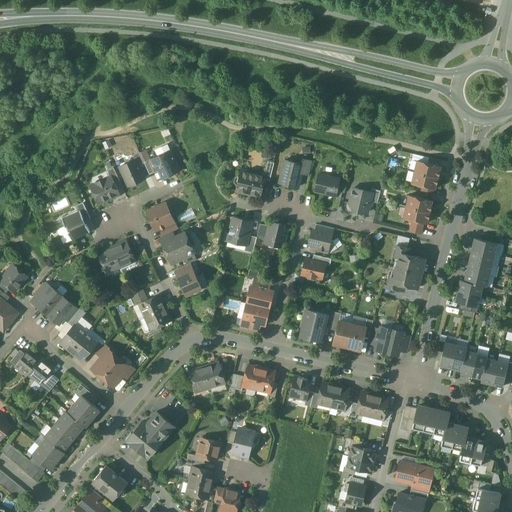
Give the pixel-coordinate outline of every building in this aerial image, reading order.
[(180,170),(171,150),(153,158),(158,170),(162,178),(180,170)] [(144,162),(139,152),(133,154),(135,159),(136,159),(139,165),(145,162),(144,162)] [(153,158),(144,162),(145,162),(145,164),(150,174),(158,170),(153,158)] [(312,161),(301,158),(300,164),(303,165),(301,173),(302,174),(309,175),(312,161)] [(139,165),(136,159),(135,159),(130,162),(130,161),(126,160),(125,164),(120,166),(129,185),(135,183),(138,184),(139,181),(145,178),(139,165)] [(300,164),(285,160),(279,183),(298,187),(302,174),(301,173),(303,165),(300,164)] [(440,166),(418,160),(415,172),(438,177),(438,175),(439,176),(440,171),(439,171),(440,166)] [(268,162),(264,176),(265,176),(264,179),(270,181),(274,163),(268,162)] [(114,167),(107,170),(110,176),(111,176),(114,183),(120,181),(114,167)] [(264,176),(242,170),(240,177),(238,176),(236,178),(234,182),(236,184),(238,185),(237,192),(260,197),(265,176),(264,176)] [(438,177),(415,172),(412,183),(423,186),(434,188),(435,189),(436,184),(437,184),(438,179),(437,179),(438,177)] [(340,179),(319,174),(315,191),(335,196),(337,191),(340,179)] [(110,176),(91,185),(94,191),(93,194),(94,197),(97,198),(99,203),(119,194),(114,183),(111,176),(110,176)] [(434,188),(423,186),(421,192),(433,194),(434,188)] [(371,193),(354,189),(351,190),(350,195),(352,197),(350,204),(348,205),(347,208),(349,211),(352,211),(354,210),(367,213),(370,201),(372,193),(371,193)] [(381,191),(372,189),(371,193),(372,193),(370,201),(378,203),(381,191)] [(342,193),(337,191),(335,196),(333,207),(339,208),(342,193)] [(433,194),(421,192),(420,197),(431,200),(433,194)] [(420,197),(409,195),(407,206),(429,212),(430,210),(431,210),(432,206),(431,205),(432,200),(431,200),(420,197)] [(83,202),(76,205),(78,211),(80,210),(84,218),(83,218),(84,221),(91,218),(83,202)] [(166,203),(148,211),(156,229),(159,227),(162,229),(163,230),(163,229),(165,225),(174,220),(172,221),(168,213),(170,212),(166,203)] [(429,212),(407,206),(404,218),(412,220),(424,223),(427,223),(428,218),(429,219),(430,214),(429,214),(429,212)] [(78,211),(62,218),(66,226),(64,227),(67,233),(68,232),(72,240),(90,232),(87,224),(86,224),(84,221),(83,218),(84,218),(80,210),(78,211)] [(251,226),(243,224),(244,220),(233,217),(227,240),(246,245),(247,245),(249,235),(251,226)] [(174,220),(165,225),(163,229),(163,230),(165,235),(173,231),(178,229),(174,220)] [(424,223),(412,220),(411,226),(422,228),(424,223)] [(284,225),(274,223),(273,227),(269,226),(266,240),(265,243),(273,245),(273,247),(280,249),(280,247),(281,247),(282,243),(284,243),(287,230),(283,229),(284,225)] [(269,226),(260,224),(257,237),(257,238),(266,240),(269,226)] [(334,229),(317,225),(316,231),(332,235),(334,229)] [(422,228),(411,226),(409,231),(421,234),(422,228)] [(64,227),(59,229),(62,235),(62,237),(63,236),(66,242),(67,242),(72,240),(68,232),(67,233),(64,227)] [(332,235),(316,231),(314,230),(313,234),(312,237),(311,237),(309,244),(318,246),(317,249),(328,252),(331,241),(332,235)] [(165,235),(163,236),(165,241),(176,236),(173,231),(165,235)] [(165,241),(162,242),(172,264),(184,258),(194,253),(194,254),(195,251),(193,246),(191,246),(193,241),(190,234),(185,232),(176,236),(165,241)] [(494,236),(483,234),(482,239),(493,242),(494,236)] [(257,237),(249,235),(247,245),(246,245),(245,251),(253,253),(257,238),(257,237)] [(482,239),(475,238),(472,249),(495,254),(497,243),(493,242),(482,239)] [(135,260),(126,240),(112,247),(121,267),(135,260)] [(337,248),(333,241),(331,241),(328,252),(332,253),(332,251),(337,248)] [(149,259),(144,246),(138,249),(144,261),(149,259)] [(414,250),(399,246),(394,267),(421,273),(425,259),(413,256),(414,250)] [(121,267),(112,247),(99,253),(108,273),(121,267)] [(495,254),(472,249),(469,259),(492,265),(495,254)] [(194,253),(184,258),(187,264),(190,263),(197,260),(194,254),(194,253)] [(325,263),(306,259),(302,275),(322,279),(325,263)] [(492,265),(469,259),(467,270),(490,276),(492,265)] [(187,264),(178,269),(180,275),(193,269),(190,263),(187,264)] [(28,276),(13,264),(0,279),(10,288),(15,291),(28,276)] [(421,273),(394,267),(389,287),(404,291),(406,285),(417,288),(421,273)] [(95,269),(90,271),(95,282),(100,279),(95,269)] [(180,275),(178,276),(186,295),(201,288),(193,269),(180,275)] [(490,276),(467,270),(464,280),(464,281),(483,285),(483,286),(487,287),(490,276)] [(10,288),(0,279),(0,288),(5,293),(10,288)] [(270,281),(258,279),(256,287),(268,290),(270,281)] [(483,285),(464,281),(464,280),(460,280),(458,291),(481,296),(483,286),(483,285)] [(46,283),(35,297),(40,301),(51,287),(46,283)] [(252,286),(251,286),(247,303),(269,308),(273,291),(268,290),(256,287),(252,286)] [(40,301),(36,305),(48,314),(63,296),(51,287),(40,301)] [(5,293),(0,288),(0,296),(6,302),(10,297),(5,293)] [(142,289),(130,295),(135,306),(140,304),(147,300),(142,289)] [(481,296),(458,291),(455,301),(460,303),(478,307),(481,296)] [(147,300),(140,304),(145,316),(165,307),(160,294),(147,300)] [(6,302),(0,296),(0,327),(4,331),(19,313),(6,302)] [(63,296),(48,314),(59,324),(64,318),(74,306),(63,296)] [(269,308),(247,303),(243,319),(261,323),(265,324),(269,308)] [(478,307),(460,303),(459,309),(469,311),(477,313),(478,307)] [(74,306),(64,318),(69,322),(79,310),(74,306)] [(165,307),(145,316),(151,329),(160,325),(171,320),(165,307)] [(79,310),(69,322),(73,326),(75,324),(76,324),(86,313),(80,308),(79,310)] [(459,309),(458,308),(456,314),(467,317),(469,311),(459,309)] [(334,311),(328,309),(327,314),(327,315),(325,325),(331,326),(334,312),(334,311)] [(327,314),(307,310),(304,321),(302,321),(301,326),(303,327),(301,336),(321,341),(325,325),(327,315),(327,314)] [(341,313),(334,312),(331,326),(330,329),(337,330),(339,320),(340,321),(341,313)] [(261,323),(243,319),(241,328),(259,332),(261,323)] [(373,321),(367,319),(365,327),(366,327),(363,337),(369,338),(372,326),(373,321)] [(340,321),(339,320),(337,330),(333,344),(346,347),(352,324),(340,321)] [(76,324),(75,324),(73,326),(61,341),(67,345),(67,348),(71,351),(86,333),(76,324)] [(365,327),(352,324),(346,347),(360,350),(363,337),(366,327),(365,327)] [(151,329),(147,331),(150,336),(162,331),(160,325),(151,329)] [(380,328),(372,326),(369,338),(369,340),(377,342),(380,328)] [(404,332),(381,326),(380,328),(377,342),(375,349),(379,350),(379,351),(395,354),(395,353),(399,354),(400,347),(403,334),(404,332)] [(86,333),(71,351),(75,355),(78,354),(83,359),(97,342),(86,333)] [(403,334),(400,347),(408,349),(412,336),(403,334)] [(445,341),(440,340),(437,351),(443,352),(445,342),(445,341)] [(456,345),(445,342),(443,352),(440,365),(451,368),(456,345)] [(105,343),(96,353),(101,357),(108,348),(109,349),(110,347),(105,343)] [(467,348),(456,345),(451,368),(461,370),(466,350),(467,348)] [(109,349),(108,348),(101,357),(92,369),(103,377),(119,357),(109,349)] [(20,350),(12,359),(17,363),(25,353),(20,350)] [(40,360),(28,350),(25,353),(17,363),(22,367),(20,369),(27,375),(28,374),(40,360)] [(466,350),(461,370),(460,373),(471,376),(477,353),(466,350)] [(488,356),(477,353),(471,376),(482,378),(487,359),(488,356)] [(119,357),(103,377),(113,386),(123,375),(130,366),(119,357)] [(40,360),(28,374),(36,380),(37,377),(42,381),(50,372),(53,368),(41,358),(40,360)] [(17,363),(12,359),(11,361),(20,369),(22,367),(17,363)] [(497,361),(487,359),(482,378),(481,381),(492,384),(497,361)] [(508,364),(497,361),(492,384),(503,387),(506,373),(508,364)] [(218,362),(203,367),(209,388),(225,383),(218,362)] [(136,369),(131,364),(130,366),(123,375),(128,379),(136,369)] [(262,368),(248,365),(245,377),(243,386),(256,389),(262,368)] [(203,367),(190,371),(196,392),(209,388),(203,367)] [(275,371),(262,368),(256,389),(270,393),(272,383),(275,371)] [(55,375),(50,372),(42,381),(47,385),(55,375)] [(239,375),(233,374),(229,392),(235,394),(236,389),(239,375)] [(245,377),(239,375),(236,389),(242,390),(243,386),(245,377)] [(311,380),(295,376),(290,396),(306,400),(308,391),(311,380)] [(42,381),(37,377),(36,380),(45,387),(47,385),(42,381)] [(336,386),(323,382),(320,394),(317,404),(331,407),(336,386)] [(278,384),(272,383),(270,393),(269,397),(275,398),(278,384)] [(81,384),(76,390),(80,393),(85,387),(81,384)] [(350,389),(336,386),(331,407),(345,410),(347,401),(350,389)] [(98,398),(85,387),(80,393),(82,395),(93,404),(98,398)] [(314,393),(308,391),(306,400),(305,405),(311,406),(314,393)] [(375,395),(362,392),(359,404),(356,413),(357,413),(370,416),(375,395)] [(320,394),(314,393),(311,406),(316,408),(317,404),(320,394)] [(93,404),(82,395),(75,403),(93,418),(100,409),(93,404)] [(389,398),(375,395),(370,416),(383,420),(384,420),(386,410),(389,398)] [(353,402),(347,401),(345,410),(344,413),(350,414),(353,403),(353,402)] [(93,418),(75,403),(68,411),(68,412),(84,425),(84,426),(86,427),(93,418)] [(359,404),(353,403),(350,414),(350,416),(356,417),(357,413),(356,413),(359,404)] [(414,420),(413,428),(423,431),(429,408),(418,405),(417,409),(414,420)] [(411,407),(406,406),(403,417),(409,419),(411,407)] [(417,409),(411,407),(409,419),(414,420),(417,409)] [(439,410),(429,408),(423,431),(433,433),(439,410)] [(84,425),(68,412),(68,411),(66,410),(59,419),(77,434),(84,426),(84,425)] [(392,412),(386,410),(384,420),(383,420),(382,424),(388,425),(392,412)] [(450,413),(439,410),(433,433),(444,436),(447,422),(447,423),(450,413)] [(157,411),(146,424),(143,421),(132,434),(135,436),(130,442),(146,455),(151,449),(153,452),(164,439),(161,436),(164,433),(169,433),(175,426),(157,411)] [(2,419),(0,416),(0,437),(1,439),(11,426),(6,422),(8,421),(3,417),(2,419)] [(409,419),(403,417),(400,429),(406,430),(409,419)] [(77,434),(59,419),(52,427),(70,442),(77,434)] [(414,420),(409,419),(406,430),(412,432),(413,428),(414,420)] [(447,423),(447,422),(444,436),(441,445),(452,448),(457,425),(447,423)] [(468,428),(457,425),(452,448),(462,450),(465,437),(466,437),(468,428)] [(70,442),(52,427),(45,436),(46,437),(47,437),(63,451),(70,442)] [(254,434),(247,432),(245,429),(240,428),(234,451),(240,453),(240,455),(248,457),(254,434)] [(236,432),(231,430),(228,442),(234,444),(236,432)] [(63,451),(47,437),(46,437),(40,446),(58,461),(65,452),(63,451)] [(222,442),(201,437),(197,455),(206,457),(217,460),(222,442)] [(466,437),(465,437),(462,450),(460,460),(470,463),(476,440),(466,437)] [(363,442),(351,439),(350,445),(353,446),(361,448),(363,442)] [(486,442),(476,440),(470,463),(481,465),(484,454),(486,442)] [(8,442),(1,451),(6,455),(13,446),(8,442)] [(17,450),(13,446),(6,455),(10,458),(17,450)] [(58,461),(40,446),(32,454),(51,469),(58,461)] [(361,448),(353,446),(350,456),(373,462),(376,451),(361,448)] [(22,454),(17,450),(10,458),(15,462),(22,454)] [(197,455),(189,453),(187,459),(205,463),(206,457),(197,455)] [(22,454),(15,462),(20,466),(27,457),(22,454)] [(490,455),(484,454),(481,465),(487,467),(489,459),(490,455)] [(373,462),(350,456),(347,467),(356,469),(371,473),(373,462)] [(20,466),(19,467),(24,471),(31,461),(27,457),(20,466)] [(205,463),(187,459),(186,465),(193,466),(203,469),(205,463)] [(494,461),(489,459),(487,467),(486,471),(491,472),(494,461)] [(31,461),(24,471),(28,474),(36,465),(31,461)] [(432,468),(401,461),(396,480),(412,484),(427,487),(427,486),(432,468)] [(205,463),(203,469),(214,471),(215,465),(205,463)] [(36,465),(28,474),(33,478),(41,469),(36,465)] [(128,483),(106,465),(93,481),(114,499),(128,483)] [(203,469),(193,466),(190,480),(211,485),(215,471),(214,471),(203,469)] [(347,467),(345,466),(343,472),(355,475),(356,469),(347,467)] [(41,469),(33,478),(38,482),(45,473),(41,469)] [(5,474),(0,480),(0,484),(3,487),(10,478),(5,474)] [(14,482),(10,478),(3,487),(7,490),(14,482)] [(364,480),(352,478),(351,483),(363,486),(364,480)] [(211,485),(190,480),(187,494),(208,498),(211,485)] [(492,485),(474,481),(473,487),(478,488),(490,491),(492,485)] [(19,486),(14,482),(7,490),(12,494),(19,486)] [(351,483),(349,483),(349,484),(347,492),(345,501),(358,504),(362,505),(367,487),(351,483)] [(427,487),(412,484),(411,489),(429,494),(430,487),(427,486),(427,487)] [(19,486),(12,494),(16,498),(17,498),(24,489),(19,486)] [(226,489),(217,487),(214,501),(222,503),(226,489)] [(490,491),(478,488),(475,498),(498,504),(500,493),(490,491)] [(24,489),(17,498),(21,502),(28,493),(24,489)] [(105,499),(92,489),(88,494),(101,504),(105,499)] [(241,492),(226,489),(222,503),(221,511),(224,511),(235,511),(237,509),(240,507),(241,503),(239,500),(241,492)] [(429,494),(411,489),(410,495),(425,499),(425,500),(427,501),(429,494)] [(88,494),(88,493),(79,504),(88,511),(101,511),(105,508),(101,504),(88,494)] [(410,495),(399,493),(397,501),(395,501),(393,511),(397,511),(402,511),(403,510),(407,511),(406,511),(419,511),(421,508),(423,508),(425,500),(425,499),(410,495)] [(495,511),(498,504),(475,498),(473,509),(483,511),(486,511),(495,511)] [(345,501),(340,500),(339,506),(356,510),(358,504),(345,501)] [(211,511),(213,503),(208,501),(205,511),(211,511)]
